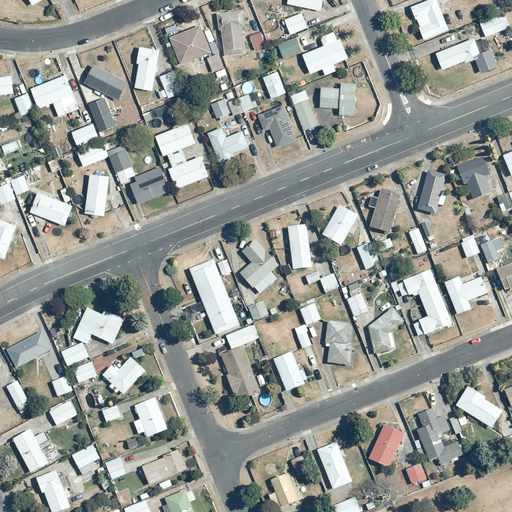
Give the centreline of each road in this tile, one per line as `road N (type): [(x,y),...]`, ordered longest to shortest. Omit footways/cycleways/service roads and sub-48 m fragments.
road 1 (residential): [(217,454),(511,336)]
road 2 (tertiary): [(416,133),(133,248)]
road 3 (residential): [(217,454),(133,248)]
road 4 (residential): [(0,38),(63,37),(164,0)]
road 5 (tertiary): [(133,248),(0,305)]
road 6 (residential): [(362,0),(416,133)]
